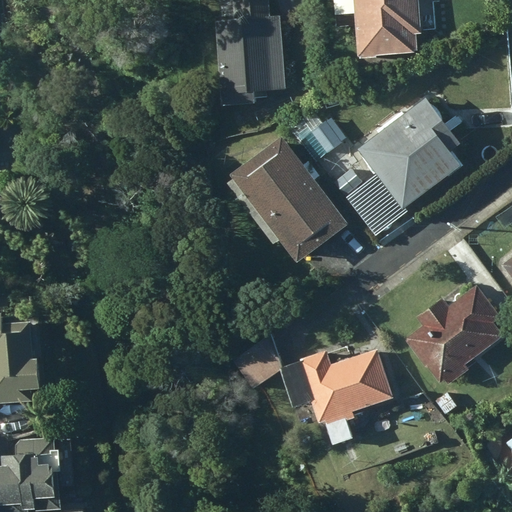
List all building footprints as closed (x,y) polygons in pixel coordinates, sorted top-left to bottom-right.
[(236,22),(217,24),(224,110),(258,107),(257,96),(287,94),(280,18),(272,19),(270,0),(242,0),(235,1),(236,22)] [(422,0),(355,0),(360,61),(421,57),(419,38),(425,38),(422,0)] [(429,95),(362,147),(407,205),(464,162),(453,148),(464,139),(429,95)] [(352,220),(285,133),(235,171),(302,259),(352,220)] [(511,255),(503,263),(511,274),(511,255)] [(471,366),(467,362),(511,329),(511,327),(479,282),(450,301),(447,295),(419,315),(425,323),(407,336),(441,381),(449,375),(453,381),(471,366)] [(0,400),(35,398),(34,386),(44,385),(42,353),(37,354),(34,317),(7,319),(7,310),(0,310),(0,400)] [(266,342),(235,366),(254,392),(280,372),(286,367),(266,342)] [(396,395),(380,349),(334,364),(328,347),(301,357),(323,420),(329,418),(332,424),(358,415),(356,409),(396,395)] [(5,463),(0,463),(0,511),(30,511),(30,508),(37,508),(37,511),(64,509),(62,447),(57,447),(57,435),(21,439),(17,443),(17,451),(5,452),(5,463)]
